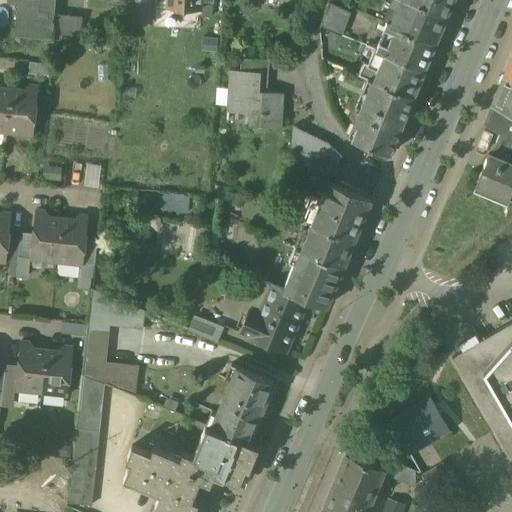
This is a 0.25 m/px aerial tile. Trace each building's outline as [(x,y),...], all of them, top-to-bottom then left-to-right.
[(7,0),(0,0),(0,56),(5,57),(9,20),(6,19),(8,2),(7,0)] [(55,0),(7,0),(8,2),(18,4),(15,35),(51,39),(54,15),(55,0)] [(447,16),(409,0),(400,0),(395,11),(402,14),(396,26),(436,43),(447,16)] [(409,0),(447,16),(453,0),(409,0)] [(352,12),(330,2),(320,25),(342,35),(352,12)] [(82,18),(54,15),(51,39),(80,41),(82,18)] [(396,26),(387,22),(385,27),(387,28),(377,50),(425,70),(436,43),(396,26)] [(377,50),(375,49),(369,64),(365,62),(360,73),(374,79),(414,96),(425,70),(377,50)] [(269,60),(241,59),(241,71),(230,70),(227,112),(250,113),(249,126),(281,128),(283,93),(267,92),(269,60)] [(53,64),(30,62),(28,73),(52,76),(53,64)] [(511,80),(503,76),(492,105),(494,106),(511,113),(511,80)] [(414,96),(374,79),(355,123),(358,125),(353,138),(390,154),(414,96)] [(30,86),(23,91),(11,90),(7,132),(33,135),(38,86),(30,86)] [(0,88),(0,131),(7,132),(11,90),(0,88)] [(511,114),(511,113),(494,106),(488,123),(506,130),(511,114)] [(511,114),(506,130),(496,158),(511,165),(511,114)] [(333,147),(324,137),(311,168),(334,178),(342,157),(333,147)] [(511,165),(496,158),(490,155),(491,155),(489,154),(475,188),(508,201),(511,189),(511,165)] [(371,200),(328,182),(320,201),(311,197),(302,219),(311,223),(354,240),(371,200)] [(184,195),(170,193),(169,194),(164,194),(162,209),(187,211),(189,196),(184,196),(184,195)] [(44,211),(36,210),(33,234),(30,258),(30,259),(57,262),(61,220),(50,219),(44,211)] [(3,213),(0,215),(0,261),(6,262),(6,261),(9,238),(11,214),(3,213)] [(88,216),(80,215),(73,221),(61,220),(57,262),(83,265),(83,264),(86,241),(88,216)] [(182,223),(160,221),(156,252),(177,254),(177,259),(193,261),(194,252),(198,252),(200,236),(185,234),(186,231),(182,223)] [(354,240),(311,223),(308,231),(302,229),(295,247),(343,267),(354,240)] [(33,234),(21,233),(21,239),(19,257),(30,258),(33,234)] [(21,239),(9,238),(6,261),(18,263),(19,257),(21,239)] [(97,242),(86,241),(83,264),(95,266),(97,242)] [(343,267),(295,247),(289,260),(295,262),(283,290),(308,299),(327,306),(343,267)] [(283,290),(270,285),(259,311),(250,307),(239,332),(248,336),(286,352),(308,299),(283,290)] [(138,367),(105,363),(109,324),(142,328),(144,311),(92,290),(83,375),(105,384),(135,396),(138,367)] [(222,328),(196,317),(190,330),(217,341),(222,328)] [(86,325),(62,322),(61,334),(85,337),(86,325)] [(511,322),(452,357),(510,458),(511,457),(511,322)] [(47,351),(35,350),(29,342),(21,341),(18,366),(15,389),(15,390),(42,393),(47,351)] [(65,347),(58,352),(47,351),(42,393),(68,396),(73,348),(65,347)] [(18,366),(6,364),(6,368),(3,388),(15,389),(18,366)] [(237,366),(212,428),(248,443),(274,381),(237,366)] [(105,384),(83,375),(70,502),(93,504),(105,384)] [(433,398),(393,421),(412,456),(453,433),(440,410),(433,398)] [(181,459),(215,475),(240,485),(247,469),(250,470),(259,448),(248,443),(212,428),(207,426),(194,456),(184,452),(181,459)] [(215,475),(181,459),(154,447),(151,453),(133,446),(126,462),(131,464),(124,480),(160,495),(152,511),(195,511),(199,503),(193,500),(201,481),(211,486),(215,475)] [(367,511),(384,472),(345,456),(323,509),(329,511),(367,511)] [(444,462),(422,475),(428,486),(450,473),(444,462)] [(418,472),(399,463),(392,478),(419,488),(418,472)] [(450,473),(428,486),(436,500),(458,487),(450,473)]
